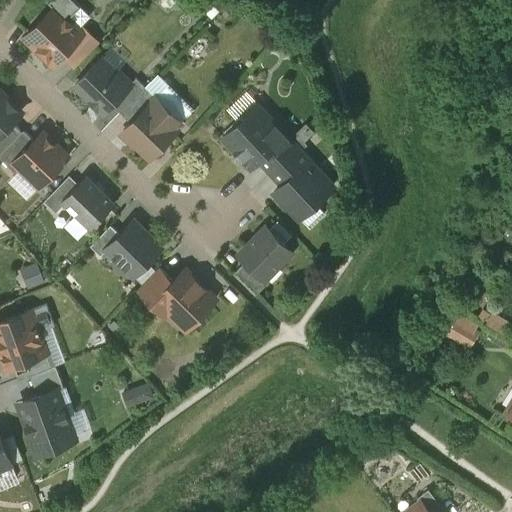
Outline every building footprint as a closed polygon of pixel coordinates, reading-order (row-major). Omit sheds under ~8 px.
[(54,7),(55,6),(57,8),(59,7),(70,17),(72,14),(73,14),(81,6),(74,0),(50,0),(49,2),(54,7)] [(57,8),(55,6),(54,7),(25,36),(54,64),(62,55),(83,33),(79,29),(70,20),(70,17),(59,7),(57,8)] [(83,33),(62,55),(75,68),(100,42),(82,25),(79,29),(83,33)] [(130,84),(102,58),(75,85),(104,113),(112,104),(131,85),(130,84)] [(156,96),(182,121),(194,108),(158,74),(146,86),(156,96)] [(131,85),(112,104),(121,112),(146,86),(136,77),(130,84),(131,85)] [(146,86),(121,112),(131,122),(156,96),(146,86)] [(0,89),(0,134),(13,122),(17,117),(16,115),(16,109),(17,107),(0,89)] [(131,122),(123,131),(150,157),(178,128),(176,127),(182,121),(156,96),(131,122)] [(284,133),(258,104),(244,117),(239,117),(226,129),(226,134),(223,136),(251,166),(260,158),(285,134),(284,133)] [(13,122),(0,134),(0,154),(22,131),(13,122)] [(307,125),(292,139),(298,146),(313,132),(307,125)] [(22,131),(0,154),(0,156),(10,166),(35,140),(24,130),(22,131)] [(35,140),(10,166),(17,172),(22,168),(28,174),(31,171),(42,182),(47,177),(50,177),(58,169),(58,166),(68,156),(43,131),(35,140)] [(285,134),(260,158),(272,171),(298,146),(292,139),(285,132),(284,133),(285,134)] [(298,146),(272,171),(283,183),(309,158),(298,146)] [(283,183),(274,191),(299,217),(334,184),(309,158),(283,183)] [(70,174),(45,200),(57,211),(65,203),(62,200),(78,182),(70,174)] [(115,202),(87,174),(78,182),(62,200),(65,203),(90,228),(115,202)] [(161,246),(133,219),(120,233),(106,247),(107,248),(134,274),(161,246)] [(111,224),(91,245),(101,255),(107,248),(106,247),(120,233),(111,224)] [(266,225),(240,253),(247,260),(265,278),(266,277),(292,250),(266,225)] [(21,267),(29,286),(45,279),(37,260),(21,267)] [(265,278),(247,260),(236,271),(257,292),(269,280),(266,277),(265,278)] [(215,299),(184,269),(173,280),(159,266),(138,288),(165,313),(169,310),(187,328),(215,299)] [(31,309),(0,320),(0,349),(2,355),(8,352),(13,364),(14,364),(44,353),(48,351),(31,309)] [(476,330),(458,319),(449,333),(467,345),(476,330)] [(44,353),(14,364),(20,378),(30,374),(49,367),(44,353)] [(49,367),(30,374),(38,394),(57,386),(57,388),(64,385),(56,364),(49,367)] [(128,405),(154,394),(148,379),(122,390),(128,405)] [(38,394),(19,401),(38,452),(55,445),(57,443),(58,440),(58,438),(74,432),(57,388),(57,386),(38,394)] [(0,466),(12,461),(0,433),(0,466)] [(429,488),(417,496),(420,499),(421,499),(430,510),(440,502),(429,488)] [(420,499),(403,511),(431,511),(430,510),(421,499),(420,499)]
